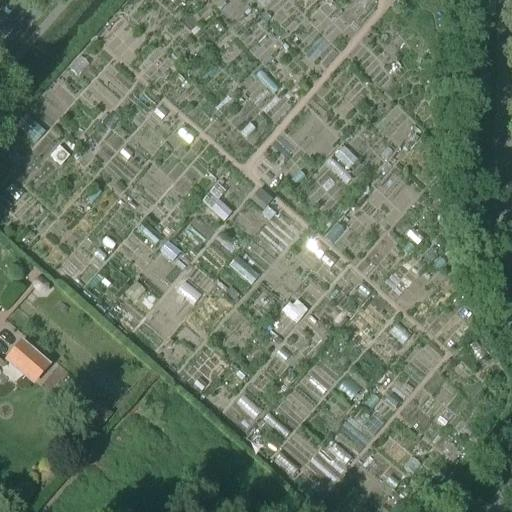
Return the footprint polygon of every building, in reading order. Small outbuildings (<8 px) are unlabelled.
[(259,191),(253,198),(266,209),(272,202),(259,191)] [(49,287),(48,285),(42,280),(41,280),(40,280),(38,280),(37,280),(32,283),(33,290),(39,296),(40,297),(43,298),(45,297),(47,296),(49,295),(50,293),(50,291),(50,289),(49,287)] [(133,305),(145,293),(136,284),(124,296),(133,305)] [(50,368),(21,343),(4,363),(33,388),(50,368)] [(101,429),(112,416),(105,410),(94,423),(101,429)]
